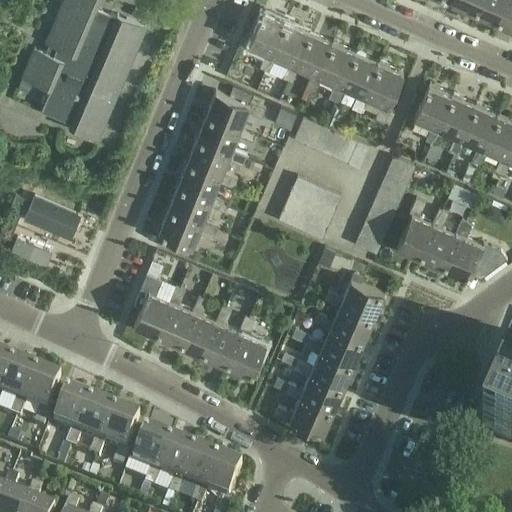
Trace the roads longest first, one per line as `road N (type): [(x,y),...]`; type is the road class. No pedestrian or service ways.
road 1 (residential): [(75,336),(212,0)]
road 2 (residential): [(350,496),(418,346),(456,337),(511,283)]
road 3 (residential): [(280,448),(75,336)]
road 4 (residential): [(347,0),(511,71)]
